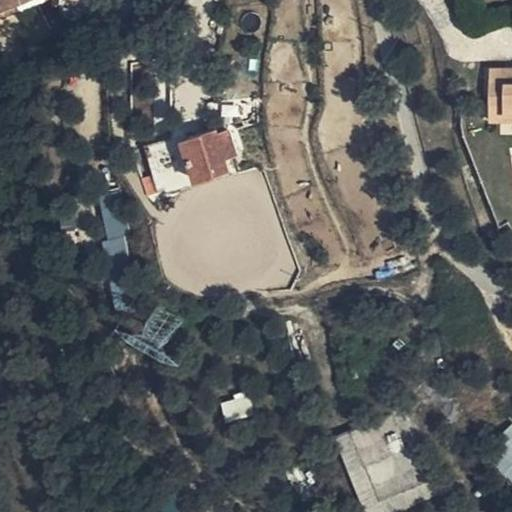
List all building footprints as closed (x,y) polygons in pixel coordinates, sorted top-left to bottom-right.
[(4,0),(7,7),(8,8),(29,0),(4,0)] [(493,81),(492,104),(506,104),(506,120),(511,119),(511,68),(505,68),(505,82),(493,81)] [(493,68),(493,81),(505,82),(505,68),(493,68)] [(492,104),(492,120),(501,120),(506,120),(506,104),(492,104)] [(187,138),(200,181),(232,170),(227,156),(220,135),(218,128),(187,138)] [(220,135),(227,156),(239,152),(231,131),(220,135)] [(105,256),(125,255),(121,193),(101,194),(105,256)] [(511,233),(511,223),(511,221),(502,227),(508,236),(511,233)] [(221,398),(223,420),(250,417),(248,395),(221,398)] [(333,436),(362,511),(396,511),(427,500),(407,449),(390,455),(377,420),(333,436)] [(483,452),(511,479),(511,423),(511,422),(483,452)]
